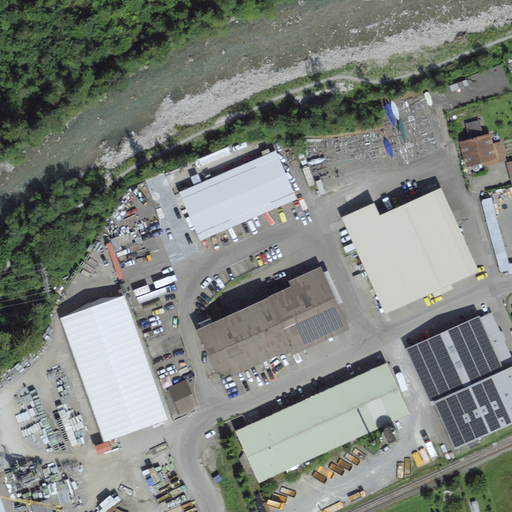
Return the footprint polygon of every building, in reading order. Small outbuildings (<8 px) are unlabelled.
[(463,144),(469,163),(485,159),(486,164),(504,159),(499,143),(490,146),(488,137),(463,144)] [(294,199),(274,153),(182,192),(202,238),(294,199)] [(352,194),(349,197),(348,202),(350,206),(355,209),(359,208),(363,204),(364,200),(361,195),(357,193),(352,194)] [(347,217),(389,310),(469,274),(433,194),(378,218),(373,206),(347,217)] [(511,265),(510,265),(494,196),(484,198),(502,278),(511,275),(511,265)] [(296,287),(212,325),(208,316),(196,322),(222,377),(343,322),(322,275),(314,279),(310,270),(292,278),(296,287)] [(128,292),(62,312),(103,442),(96,444),(99,452),(113,448),(109,437),(168,419),(128,292)] [(511,422),(511,361),(491,315),(415,350),(458,447),(511,422)] [(386,363),(261,419),(255,406),(242,412),(248,426),(236,431),(245,452),(240,459),(246,472),(255,473),(259,482),(409,413),(386,363)] [(184,383),(172,389),(183,412),(195,406),(184,383)]
